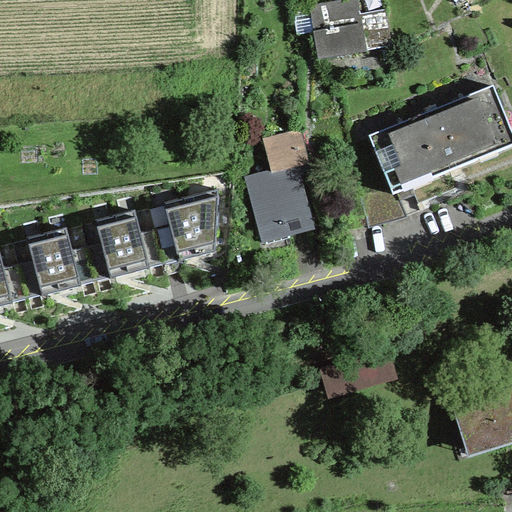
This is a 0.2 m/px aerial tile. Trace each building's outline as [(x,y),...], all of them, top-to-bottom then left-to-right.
[(345,0),(311,6),(313,18),(315,31),(320,58),(321,58),(320,50),(325,49),(345,46),(346,53),(365,50),(365,49),(392,45),(386,10),(359,15),(356,0),(345,0)] [(296,21),(298,34),(315,31),(313,18),(296,21)] [(369,136),(393,194),(445,173),(511,145),(511,131),(494,85),(369,136)] [(311,170),(301,129),(264,138),(272,170),(249,176),(267,243),(277,240),(289,237),(288,233),(311,226),(297,174),(311,170)] [(219,189),(184,198),(199,256),(201,255),(215,252),(219,189)] [(196,257),(199,256),(184,198),(164,203),(170,225),(155,229),(164,263),(179,260),(179,261),(196,257)] [(150,267),(164,263),(155,229),(141,232),(135,210),(115,215),(130,273),(132,273),(150,268),(150,267)] [(128,274),(130,273),(115,215),(96,220),(101,242),(87,246),(96,281),(110,277),(110,278),(128,274)] [(81,285),(96,281),(87,246),(72,250),(66,228),(47,233),(62,291),(64,290),(81,286),(81,285)] [(60,291),(62,291),(47,233),(27,238),(33,260),(18,263),(27,298),(42,295),(42,296),(60,291)] [(13,302),(27,298),(18,263),(4,267),(0,252),(0,306),(13,303),(13,302)] [(327,372),(333,394),(391,377),(385,355),(327,372)] [(511,437),(511,390),(480,400),(457,407),(470,450),(511,437)]
